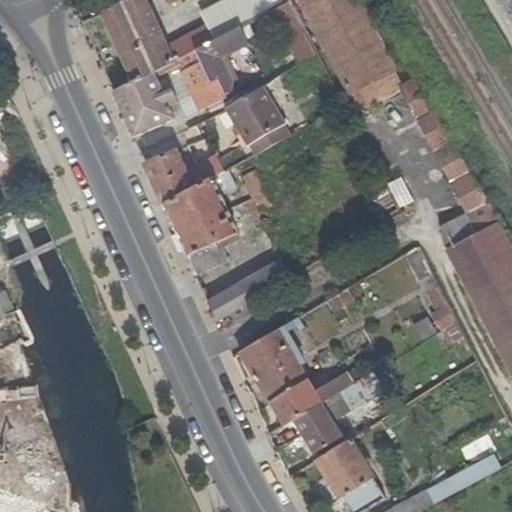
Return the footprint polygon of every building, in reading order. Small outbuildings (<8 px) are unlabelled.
[(169,43),(154,7),(150,0),(132,0),(104,13),(134,83),(177,61),(176,58),(192,50),(213,39),(232,30),(273,8),(268,0),(226,0),(212,7),(209,17),(213,24),(207,27),(205,25),(169,43)] [(300,0),(288,0),(283,3),(299,33),(314,26),(300,0)] [(304,0),(357,89),(393,69),(357,0),(304,0)] [(314,26),(299,33),(312,59),(327,51),(314,26)] [(213,39),(219,51),(238,42),(232,30),(213,39)] [(233,81),(219,51),(213,39),(192,50),(209,81),(216,78),(224,93),(229,91),(233,81)] [(127,120),(136,138),(174,118),(170,106),(177,103),(166,80),(188,69),(198,109),(225,96),(224,93),(216,78),(209,81),(192,50),(176,58),(177,61),(134,83),(115,93),(127,120)] [(473,217),(483,234),(498,225),(502,223),(405,62),(393,69),(357,89),(367,105),(394,89),(473,217)] [(251,159),(291,137),(263,87),(230,105),(225,111),(251,159)] [(166,206),(226,173),(218,158),(188,174),(177,150),(148,166),(154,180),(166,206)] [(239,166),(261,214),(274,208),(251,159),(239,166)] [(222,198),(237,189),(230,171),(226,173),(166,206),(173,223),(197,276),(229,262),(221,244),(239,236),(222,198)] [(408,175),(395,182),(405,202),(419,196),(408,175)] [(511,250),(498,225),(483,234),(473,217),(466,221),(462,216),(445,227),(446,235),(448,241),(511,364),(511,250)] [(404,257),(446,332),(461,324),(418,249),(404,257)] [(209,304),(219,324),(292,281),(290,277),(283,261),(209,304)] [(429,318),(414,325),(421,341),(436,334),(429,318)] [(280,330),(241,354),(246,362),(287,428),(298,422),(337,397),(329,384),(318,391),(280,330)] [(337,397),(298,422),(317,456),(345,437),(336,422),(387,391),(376,373),(345,392),(337,397)] [(349,511),(369,511),(388,501),(352,440),(319,461),(349,511)] [(493,456),(394,510),(395,511),(421,511),(423,511),(500,469),(493,456)]
